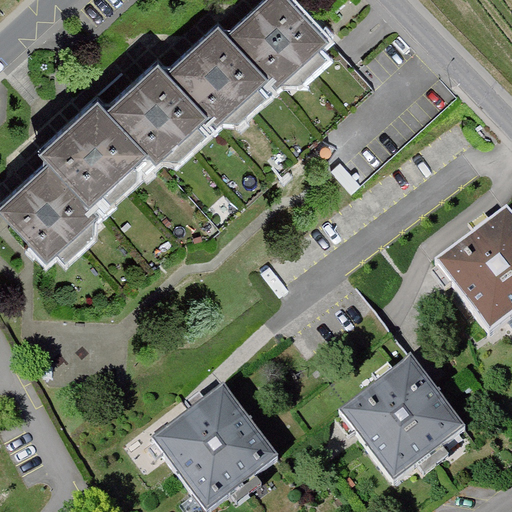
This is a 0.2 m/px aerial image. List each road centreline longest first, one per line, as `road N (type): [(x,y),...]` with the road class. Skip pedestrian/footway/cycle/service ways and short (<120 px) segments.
road 1 (unknown): [(474,162),(505,175),(507,191),(417,272),(405,298),(436,360)]
road 2 (tertiary): [(394,0),(511,121)]
